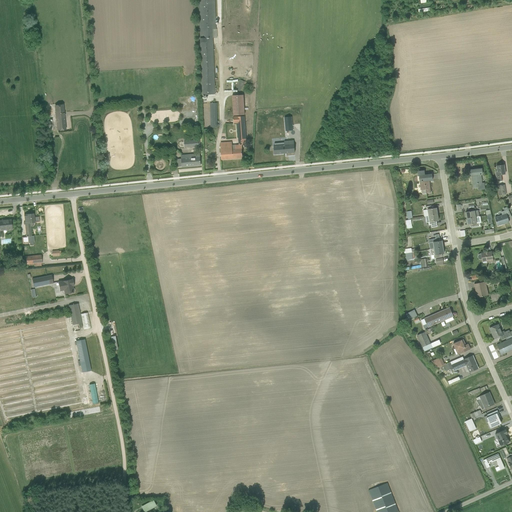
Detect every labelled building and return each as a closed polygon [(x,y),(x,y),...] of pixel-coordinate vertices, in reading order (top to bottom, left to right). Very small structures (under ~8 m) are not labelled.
[(215,95),(213,38),(217,38),(217,29),(216,29),(214,0),(198,0),(202,95),(215,95)] [(245,82),(240,80),(237,89),(240,91),(245,82)] [(243,95),(232,96),(233,116),(244,115),(243,95)] [(56,131),(66,130),(63,105),(54,106),(56,131)] [(221,160),(242,158),(242,149),(242,145),(247,145),(245,116),(237,117),(233,117),(234,124),(237,124),(238,145),(232,145),(232,142),(228,142),(228,143),(220,143),(221,160)] [(276,126),(277,133),(288,132),(288,131),(293,131),(292,125),(288,125),(287,121),(283,122),(283,125),(276,126)] [(184,141),(185,148),(199,146),(200,146),(199,140),(184,141)] [(274,154),(294,152),(293,141),(273,143),(274,154)] [(182,167),(201,165),(200,154),(181,155),(181,159),(177,159),(178,167),(182,167)] [(496,177),(497,183),(494,183),(494,186),(497,186),(498,196),(506,195),(505,185),(502,185),(501,175),(505,175),(504,165),(496,166),(497,171),(495,172),(496,177)] [(478,191),(485,190),(484,183),(482,183),(481,176),(482,175),(482,169),(469,170),(470,176),(472,176),(473,188),(477,188),(478,191)] [(430,193),(429,181),(432,180),(431,174),(424,175),(424,171),(417,172),(418,176),(419,176),(420,190),(425,190),(426,193),(430,193)] [(488,200),(487,198),(476,199),(477,206),(479,206),(479,201),(488,200)] [(424,217),(425,217),(437,215),(436,208),(434,209),(433,206),(425,207),(426,210),(423,211),(424,217)] [(497,226),(509,223),(507,218),(511,217),(507,207),(503,208),(504,211),(501,212),(502,215),(495,218),(497,226)] [(465,213),(466,219),(479,217),(478,210),(476,211),(475,208),(467,209),(468,212),(465,213)] [(24,215),(26,237),(27,237),(28,243),(29,243),(29,245),(33,245),(33,243),(34,242),(33,236),(31,236),(30,227),(31,227),(32,226),(33,226),(33,225),(33,224),(33,223),(34,223),(34,222),(39,222),(39,216),(33,217),(33,214),(24,215)] [(436,221),(438,221),(437,215),(425,217),(426,223),(428,223),(428,226),(436,224),(436,221)] [(478,224),(481,223),(480,217),(479,217),(466,219),(467,225),(470,225),(470,228),(478,226),(478,224)] [(6,231),(11,230),(10,220),(7,220),(4,220),(2,220),(2,221),(0,221),(0,236),(1,237),(1,233),(0,233),(0,232),(0,230),(6,230),(6,231)] [(429,243),(430,250),(443,247),(442,241),(439,241),(439,239),(431,240),(431,243),(429,243)] [(441,254),(444,254),(443,247),(430,250),(431,259),(442,257),(441,254)] [(490,262),(493,262),(491,252),(481,253),(481,254),(479,254),(478,255),(477,257),(478,258),(479,260),(480,260),(482,260),(482,262),(489,261),(490,262)] [(25,256),(26,265),(33,264),(34,267),(41,266),(40,263),(42,263),(41,255),(25,256)] [(422,268),(427,268),(426,259),(420,260),(420,261),(418,261),(419,268),(422,268)] [(508,278),(507,273),(504,273),(502,274),(503,278),(498,279),(500,285),(509,283),(511,282),(511,281),(511,280),(511,278),(511,277),(509,278),(510,278),(508,278)] [(31,279),(33,287),(53,283),(51,275),(31,279)] [(74,286),(72,279),(57,282),(59,291),(63,291),(64,295),(73,292),(74,290),(73,288),(72,288),(72,286),(74,286)] [(477,298),(488,295),(485,282),(474,284),(477,298)] [(68,305),(72,325),(78,324),(79,328),(82,327),(77,303),(68,305)] [(446,324),(454,320),(449,307),(424,319),(421,320),(424,329),(445,320),(446,324)] [(408,320),(417,316),(414,310),(411,311),(409,308),(406,310),(408,313),(406,314),(408,320)] [(83,329),(90,328),(87,313),(80,314),(83,329)] [(505,338),(511,336),(511,335),(511,331),(510,332),(509,330),(504,332),(504,331),(501,332),(500,328),(498,325),(501,324),(500,323),(489,328),(493,337),(494,336),(495,339),(499,337),(500,340),(505,338)] [(425,332),(416,336),(422,347),(424,351),(441,344),(439,340),(430,343),(425,332)] [(501,355),(511,349),(511,337),(511,336),(505,338),(507,341),(497,345),(501,355)] [(457,355),(470,349),(468,345),(465,346),(462,339),(452,344),(457,355)] [(76,345),(81,372),(90,370),(84,340),(74,341),(75,345),(76,345)] [(469,372),(477,369),(475,363),(475,362),(473,356),(463,360),(462,357),(444,365),(443,365),(446,371),(450,369),(450,370),(453,369),(454,371),(466,366),(469,372)] [(443,365),(444,365),(441,357),(432,361),(438,367),(443,365)] [(89,384),(92,404),(98,403),(94,384),(89,384)] [(37,412),(80,405),(79,399),(79,400),(78,393),(77,388),(49,393),(49,395),(47,396),(48,399),(35,402),(36,408),(37,412)] [(469,396),(480,392),(479,388),(468,393),(469,396)] [(5,408),(7,419),(35,414),(34,410),(28,411),(23,410),(34,408),(33,403),(24,405),(19,404),(32,402),(32,398),(30,398),(24,399),(24,394),(23,394),(14,393),(14,397),(14,398),(10,399),(5,398),(8,398),(5,397),(5,398),(4,404),(5,409),(5,408)] [(482,410),(494,404),(492,400),(492,401),(488,393),(479,397),(480,399),(477,401),(479,406),(480,406),(482,410)] [(469,414),(471,419),(481,414),(480,410),(475,412),(474,412),(469,414)] [(490,428),(499,424),(497,418),(500,417),(497,410),(487,415),(488,417),(486,418),(488,421),(487,422),(490,428)] [(468,431),(475,429),(471,418),(464,421),(468,431)] [(495,434),(500,446),(509,443),(507,438),(506,438),(505,435),(507,434),(505,429),(495,434)] [(500,451),(503,459),(511,455),(511,454),(509,455),(505,448),(503,449),(503,450),(500,451)] [(500,470),(504,468),(498,454),(483,460),(486,468),(489,467),(488,464),(496,461),(500,470)] [(387,483),(368,490),(376,511),(397,511),(398,511),(387,483)] [(144,511),(145,511),(157,506),(154,500),(142,507),(144,511)]
